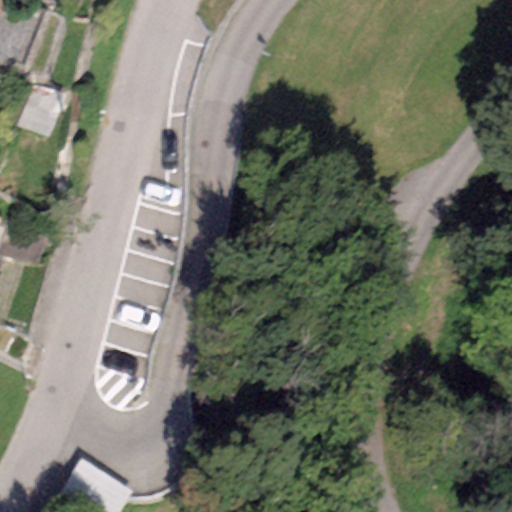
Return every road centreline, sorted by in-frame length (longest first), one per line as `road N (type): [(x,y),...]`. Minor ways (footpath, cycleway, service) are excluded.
road 1 (unclassified): [(47,415),(123,437),(151,420),(161,403),(197,258),(218,108),(236,53),(271,0)]
road 2 (tertiary): [(47,415),(133,97),(171,0)]
road 3 (unclassified): [(511,120),(419,245),(370,389),(362,498),(370,511)]
